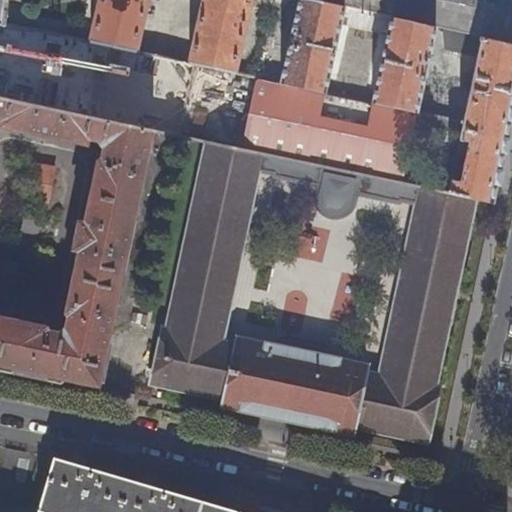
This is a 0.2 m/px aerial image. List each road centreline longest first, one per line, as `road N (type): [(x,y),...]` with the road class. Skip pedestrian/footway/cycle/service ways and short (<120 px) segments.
road 1 (residential): [(461,506),(0,408)]
road 2 (residential): [(461,506),(511,284)]
